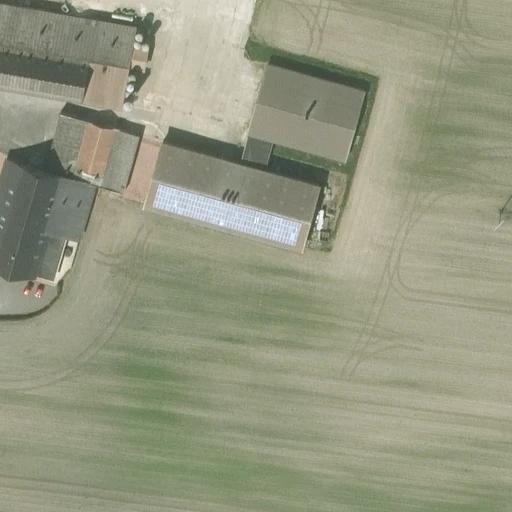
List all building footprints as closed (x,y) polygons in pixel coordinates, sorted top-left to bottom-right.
[(136,20),(0,0),(0,86),(123,105),(136,20)] [(341,98),(260,80),(248,132),(332,152),(341,98)] [(138,136),(59,114),(48,151),(75,159),(72,168),(125,182),(138,136)] [(322,187),(160,142),(143,203),(306,248),(322,187)] [(93,188),(6,161),(0,178),(0,267),(49,282),(64,234),(77,238),(93,188)]
